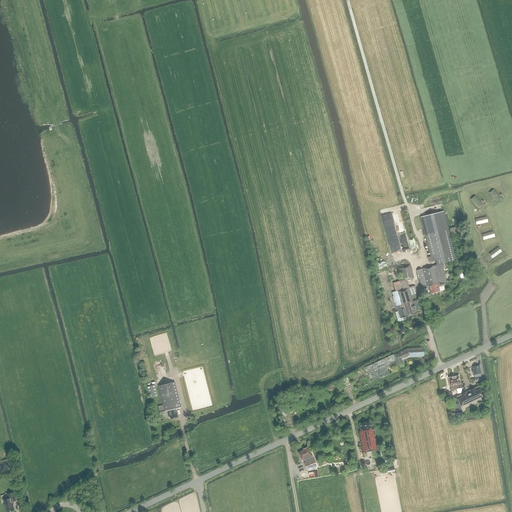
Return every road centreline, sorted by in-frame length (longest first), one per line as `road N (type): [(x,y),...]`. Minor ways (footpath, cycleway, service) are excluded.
road 1 (tertiary): [(132,511),(511,336)]
road 2 (track): [(486,348),(511,499)]
